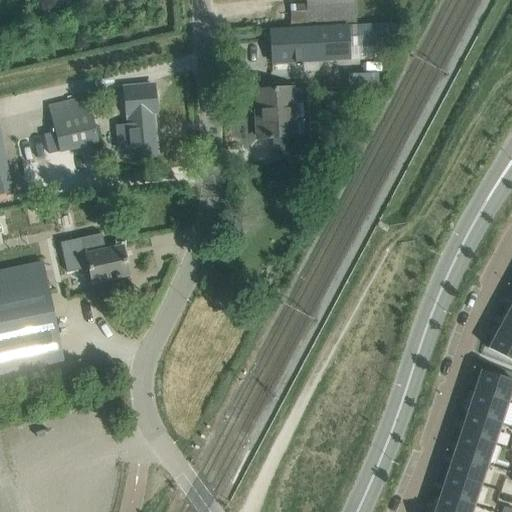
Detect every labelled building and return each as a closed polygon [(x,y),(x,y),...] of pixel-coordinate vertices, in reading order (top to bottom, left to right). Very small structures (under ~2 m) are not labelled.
[(309,0),(309,4),(290,5),(291,29),(358,25),(356,0),(309,0)] [(291,29),(270,30),(272,63),(351,59),(351,47),(377,46),(375,24),(358,25),(291,29)] [(268,138),(268,139),(296,137),(293,88),(258,90),(259,112),(261,112),(261,120),(257,121),(258,139),(268,138)] [(59,152),(98,143),(87,98),(48,107),(59,152)] [(130,158),(158,156),(153,113),(147,113),(146,111),(142,112),(142,114),(126,115),(127,126),(117,126),(119,150),(129,149),(130,158)] [(0,142),(0,192),(10,190),(0,142)] [(66,273),(88,268),(91,284),(128,275),(122,246),(85,254),(81,238),(60,243),(66,273)] [(0,374),(63,361),(43,263),(0,272),(0,374)] [(509,311),(498,330),(511,337),(511,312),(509,310),(509,311)] [(488,347),(487,349),(511,362),(511,337),(498,330),(489,347),(488,347)] [(511,380),(481,370),(474,391),(508,402),(511,388),(511,380)] [(474,391),(467,412),(501,423),(508,402),(474,391)] [(460,432),(460,433),(494,444),(501,423),(467,412),(461,432),(460,432)] [(460,434),(453,454),(487,465),(494,444),(460,433),(459,434),(460,434)] [(446,473),(446,474),(480,485),(487,465),(453,454),(447,473),(446,473)] [(446,475),(440,495),(473,506),(480,485),(446,474),(446,475)] [(471,511),(473,506),(440,495),(434,511),(471,511)]
